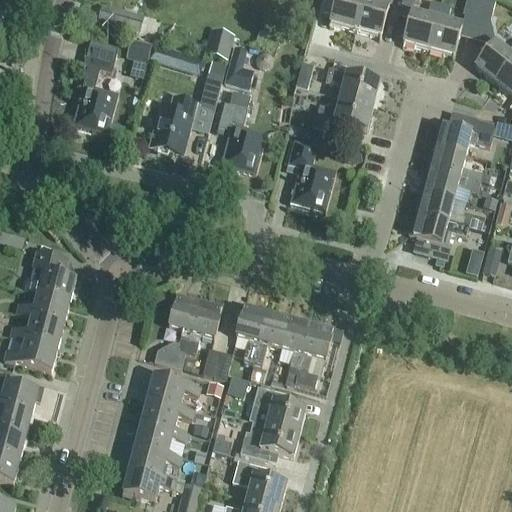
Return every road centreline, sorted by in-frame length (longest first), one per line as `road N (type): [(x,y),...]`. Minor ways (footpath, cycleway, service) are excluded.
road 1 (residential): [(364,279),(421,80),(313,52)]
road 2 (residential): [(34,149),(256,209),(246,248)]
road 3 (residential): [(56,511),(119,274)]
road 4 (residential): [(119,274),(54,203),(36,176),(34,149)]
road 5 (residential): [(364,279),(511,318)]
road 6 (residential): [(34,149),(64,0)]
road 7 (residential): [(119,274),(211,243),(246,248)]
road 8 (residential): [(246,248),(364,279)]
